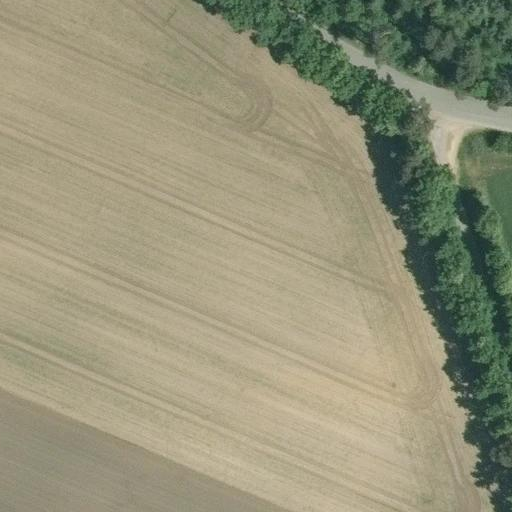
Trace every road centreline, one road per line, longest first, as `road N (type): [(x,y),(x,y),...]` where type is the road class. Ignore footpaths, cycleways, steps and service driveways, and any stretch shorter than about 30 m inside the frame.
road 1 (unclassified): [(511,373),(427,97)]
road 2 (unclassified): [(427,97),(284,0)]
